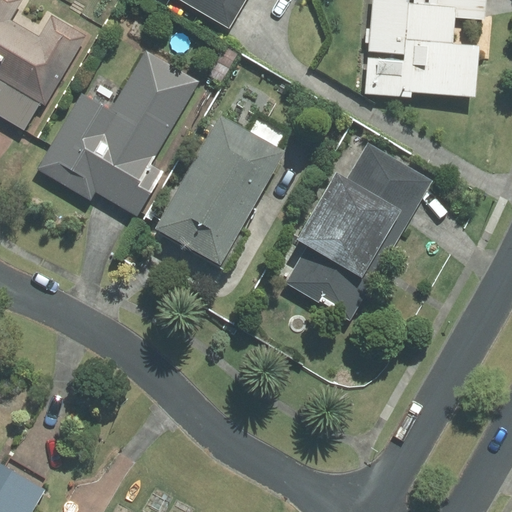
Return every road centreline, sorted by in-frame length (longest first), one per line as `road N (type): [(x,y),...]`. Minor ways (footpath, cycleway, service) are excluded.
road 1 (residential): [(350,511),(239,451),(161,374),(109,337),(30,301)]
road 2 (tertiary): [(365,511),(511,268)]
